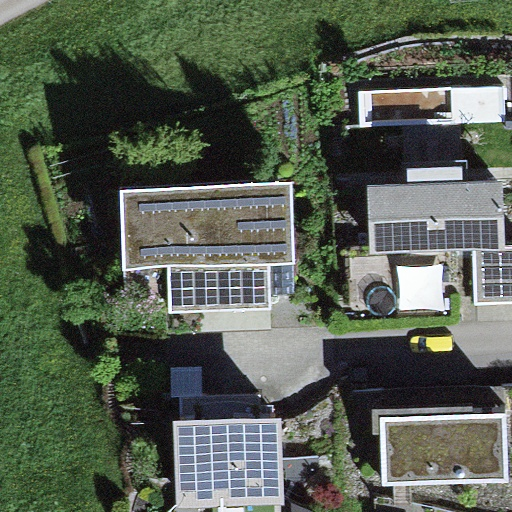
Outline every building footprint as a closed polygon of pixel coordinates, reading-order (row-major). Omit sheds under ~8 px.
[(416,115),(456,104),(448,75),(408,87),(416,115)] [(502,165),(366,170),(369,251),(471,247),(473,305),(511,303),(511,238),(505,239),(502,165)] [(280,176),(116,180),(118,257),(161,255),(163,299),(258,296),(256,249),(282,248),(280,176)] [(380,402),(382,478),(506,474),(504,398),(380,402)] [(169,413),(171,496),(273,493),(271,410),(169,413)]
